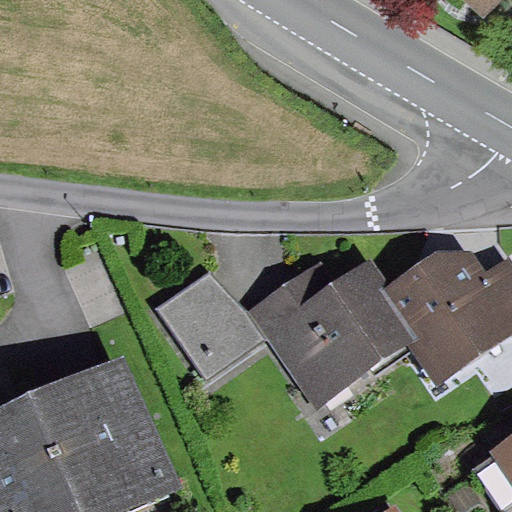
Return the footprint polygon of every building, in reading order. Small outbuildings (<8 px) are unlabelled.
[(511,279),(505,270),(481,287),(467,267),(436,269),(386,303),(411,340),(436,377),(507,329),(511,336),(511,279)] [(275,337),(312,391),(337,374),(345,385),(411,340),(386,303),(367,275),(275,337)] [(209,278),(158,313),(193,363),(244,329),(209,278)] [(144,511),(170,501),(116,382),(0,433),(0,511),(144,511)] [(511,454),(503,461),(511,473),(511,454)]
